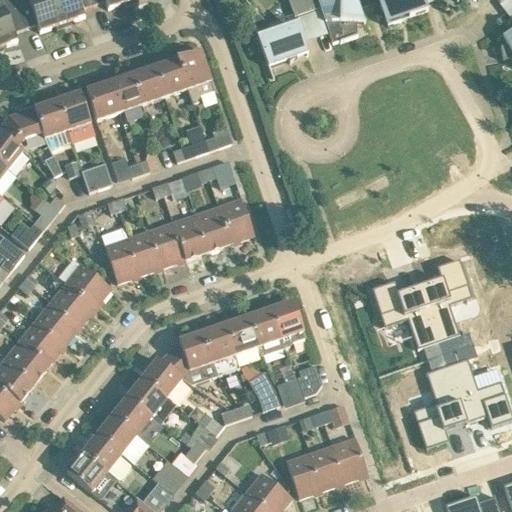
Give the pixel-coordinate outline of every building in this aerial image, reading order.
[(0,0),(0,4),(0,5),(0,4),(0,55),(4,54),(2,50),(18,43),(15,36),(26,32),(13,0),(0,0)] [(13,0),(26,32),(37,27),(40,35),(56,30),(57,33),(64,31),(53,0),(13,0)] [(83,12),(94,8),(91,0),(53,0),(64,31),(71,29),(69,25),(85,20),(83,12)] [(91,0),(94,8),(105,4),(108,12),(124,7),(125,10),(132,8),(129,0),(91,0)] [(287,0),(294,19),(309,15),(303,0),(287,0)] [(303,0),(309,15),(320,11),(332,46),(339,44),(340,45),(358,39),(357,25),(368,25),(359,0),(303,0)] [(377,0),(387,28),(428,15),(422,0),(377,0)] [(476,7),(477,2),(476,1),(477,0),(454,0),(457,4),(459,2),(463,4),(468,6),(471,7),(477,8),(477,7),(476,7)] [(511,0),(499,0),(508,12),(511,9),(511,0)] [(511,9),(508,12),(511,18),(511,33),(502,39),(507,48),(500,49),(502,63),(511,61),(511,9)] [(257,16),(251,18),(269,70),(287,63),(290,66),(299,59),(310,55),(304,20),(270,32),(257,16)] [(200,54),(177,62),(192,107),(199,104),(198,103),(200,99),(214,94),(200,54)] [(177,62),(154,70),(165,100),(187,92),(177,62)] [(154,70),(132,78),(142,108),(165,100),(154,70)] [(132,78),(109,86),(119,116),(142,108),(132,78)] [(119,116),(109,86),(86,94),(96,124),(119,116)] [(57,104),(67,134),(72,146),(95,138),(80,96),(57,104)] [(67,134),(57,104),(34,111),(42,136),(44,142),(67,134)] [(9,120),(0,131),(0,136),(18,150),(24,142),(42,136),(34,111),(9,120)] [(193,149),(183,153),(186,163),(209,155),(200,130),(188,135),(193,149)] [(213,136),(214,141),(218,152),(231,148),(227,132),(213,136)] [(0,136),(0,167),(7,174),(23,154),(18,150),(0,136)] [(218,152),(214,141),(205,144),(209,155),(218,152)] [(186,163),(183,153),(174,156),(178,166),(186,163)] [(54,158),(44,163),(54,180),(62,176),(57,167),(58,167),(54,158)] [(64,164),(68,176),(81,172),(78,160),(64,164)] [(148,164),(137,168),(141,178),(151,175),(148,164)] [(228,165),(203,174),(207,186),(218,182),(221,193),(236,188),(228,165)] [(82,176),(89,196),(111,188),(104,168),(82,176)] [(141,178),(137,168),(129,171),(133,181),(141,178)] [(203,174),(195,177),(199,189),(207,186),(203,174)] [(195,177),(183,181),(188,193),(199,189),(195,177)] [(48,182),(41,188),(49,196),(55,190),(48,182)] [(169,186),(161,188),(165,201),(173,198),(169,186)] [(161,188),(153,191),(157,204),(165,201),(161,188)] [(51,208),(59,215),(65,208),(56,201),(51,208)] [(124,201),(116,204),(120,216),(128,213),(124,201)] [(242,203),(219,211),(231,247),(254,239),(242,203)] [(116,204),(107,207),(112,219),(120,216),(116,204)] [(219,211),(196,219),(209,255),(231,247),(219,211)] [(91,214),(78,219),(83,232),(95,227),(91,214)] [(196,219),(173,226),(186,263),(209,255),(196,219)] [(42,220),(36,227),(44,234),(50,227),(42,220)] [(173,226),(150,234),(163,271),(186,263),(173,226)] [(15,239),(21,244),(31,251),(44,234),(36,227),(32,233),(24,227),(15,239)] [(76,228),(67,231),(71,240),(79,237),(76,229),(76,228)] [(150,234),(127,242),(140,279),(163,271),(150,234)] [(0,258),(7,264),(2,270),(10,276),(25,257),(5,242),(0,247),(0,258)] [(140,279),(127,242),(104,250),(117,287),(140,279)] [(445,286),(423,293),(442,349),(463,342),(453,312),(475,304),(462,267),(441,275),(445,286)] [(81,268),(66,286),(96,311),(111,292),(81,268)] [(0,288),(10,276),(2,270),(0,272),(0,288)] [(30,278),(24,285),(32,291),(37,285),(30,278)] [(24,285),(19,291),(27,298),(32,291),(24,285)] [(66,286),(51,305),(81,330),(96,311),(66,286)] [(398,289),(377,296),(389,333),(412,326),(422,356),(442,349),(423,293),(402,301),(398,289)] [(293,304),(270,312),(284,353),(290,352),(293,347),(306,343),(293,304)] [(51,305),(36,324),(66,348),(81,330),(51,305)] [(270,312),(247,320),(258,350),(262,361),(284,353),(270,312)] [(0,315),(0,326),(3,328),(8,322),(0,315)] [(247,320),(224,328),(235,358),(258,350),(247,320)] [(36,324),(21,343),(51,367),(66,348),(36,324)] [(224,328),(202,336),(205,345),(217,379),(239,372),(235,358),(224,328)] [(179,347),(159,364),(182,382),(192,388),(217,379),(205,345),(202,336),(178,344),(179,347)] [(21,343),(5,362),(36,386),(51,367),(21,343)] [(5,362),(0,368),(0,388),(20,405),(36,386),(5,362)] [(157,362),(142,382),(166,402),(182,382),(159,364),(157,362)] [(471,366),(450,373),(469,428),(490,421),(494,433),(511,426),(511,414),(503,388),(481,396),(471,366)] [(315,369),(294,376),(297,382),(304,401),(316,397),(322,388),(315,369)] [(440,410),(418,417),(430,454),(452,447),(448,436),(469,428),(450,373),(430,380),(440,410)] [(259,402),(263,415),(280,409),(275,394),(264,376),(248,384),(259,402)] [(142,382),(127,400),(152,420),(166,402),(142,382)] [(297,382),(277,389),(283,408),(304,401),(297,382)] [(20,405),(0,388),(0,419),(5,424),(20,405)] [(127,400),(112,419),(137,439),(152,420),(127,400)] [(248,408),(239,411),(242,422),(252,419),(248,408)] [(206,416),(196,409),(188,418),(198,425),(206,416)] [(239,411),(230,414),(234,425),(242,422),(239,411)] [(230,414),(221,417),(225,428),(234,425),(230,414)] [(328,414),(321,416),(324,427),(332,424),(328,414)] [(324,427),(321,416),(312,419),(316,430),(324,427)] [(112,419),(97,438),(122,458),(137,439),(112,419)] [(264,436),(257,438),(260,448),(267,446),(264,436)] [(97,438),(82,456),(107,476),(108,474),(118,482),(122,482),(130,472),(130,467),(120,459),(122,458),(97,438)] [(355,442),(332,450),(345,486),(368,478),(355,442)] [(197,445),(192,452),(200,458),(205,451),(197,445)] [(332,450),(309,458),(322,494),(345,486),(332,450)] [(192,452),(185,459),(194,466),(200,458),(192,452)] [(107,476),(82,456),(66,476),(100,503),(115,483),(107,476)] [(322,494),(309,458),(286,466),(299,502),(322,494)] [(167,464),(152,482),(161,489),(163,490),(170,496),(173,499),(188,480),(167,464)] [(221,466),(216,472),(225,479),(229,473),(221,466)] [(262,477),(247,496),(266,511),(283,511),(292,501),(262,477)] [(206,483),(201,490),(209,497),(214,490),(206,483)] [(163,490),(157,497),(168,506),(173,499),(170,496),(163,490)] [(201,490),(195,497),(204,503),(209,497),(201,490)] [(266,511),(247,496),(233,511),(266,511)] [(151,511),(136,500),(126,511),(151,511)] [(479,500),(448,510),(448,511),(500,511),(498,502),(482,508),(479,500)]
